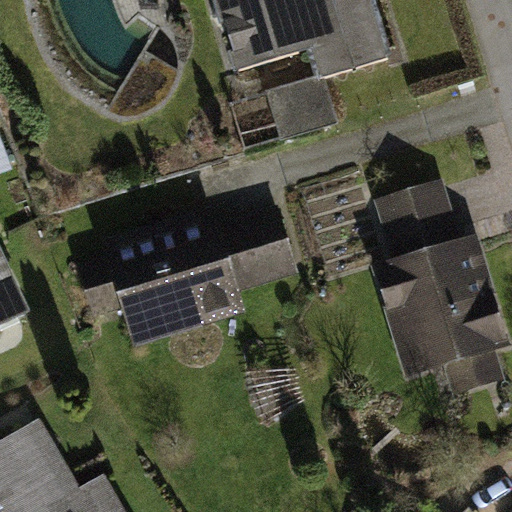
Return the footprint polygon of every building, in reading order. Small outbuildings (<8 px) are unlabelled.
[(217,0),(220,8),(215,10),(220,25),(225,24),(239,71),(312,49),(321,80),(388,60),(370,0),(217,0)] [(497,338),(503,336),(491,295),(484,297),(469,243),(434,254),(429,236),(452,229),(440,188),(382,205),(400,265),(385,270),(386,274),(380,276),(389,306),(395,305),(414,369),(499,344),(497,338)] [(211,220),(111,251),(137,335),(236,304),(231,288),(290,270),(272,213),(231,226),(239,249),(221,254),(211,220)] [(0,321),(20,312),(0,269),(0,321)] [(25,429),(0,443),(0,511),(123,511),(103,477),(79,491),(56,450),(42,458),(25,429)] [(503,511),(488,494),(467,511),(503,511)]
